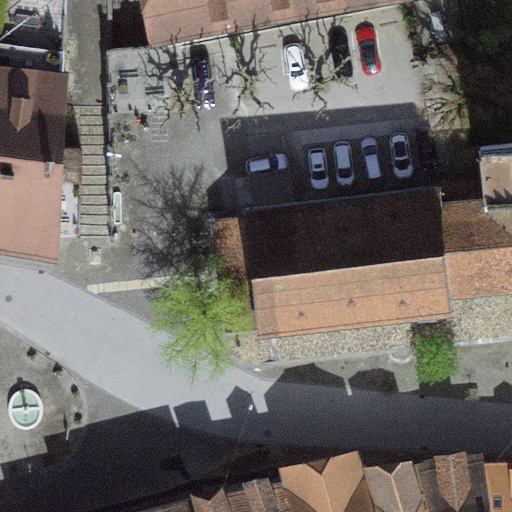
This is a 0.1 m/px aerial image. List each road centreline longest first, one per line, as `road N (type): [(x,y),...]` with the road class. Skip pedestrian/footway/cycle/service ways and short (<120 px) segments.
road 1 (residential): [(511,430),(315,416),(204,393)]
road 2 (residential): [(204,393),(108,467),(0,505)]
road 3 (residential): [(204,393),(0,291)]
